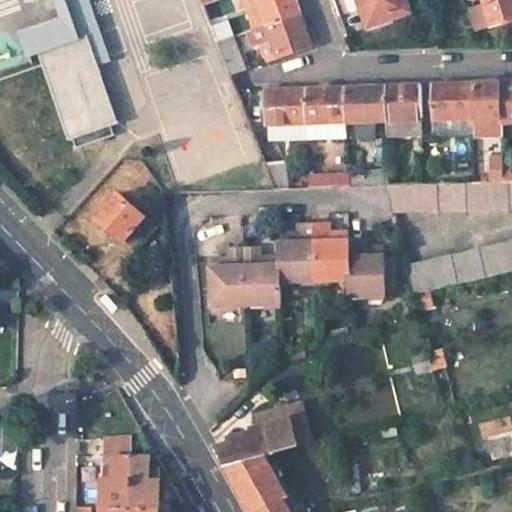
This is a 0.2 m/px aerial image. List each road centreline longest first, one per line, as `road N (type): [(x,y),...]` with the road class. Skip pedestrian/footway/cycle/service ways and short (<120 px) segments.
road 1 (residential): [(174,420),(194,400),(183,230),(191,211),(210,202),(370,197)]
road 2 (unclassified): [(337,73),(511,62)]
road 3 (unclassified): [(78,302),(174,420)]
